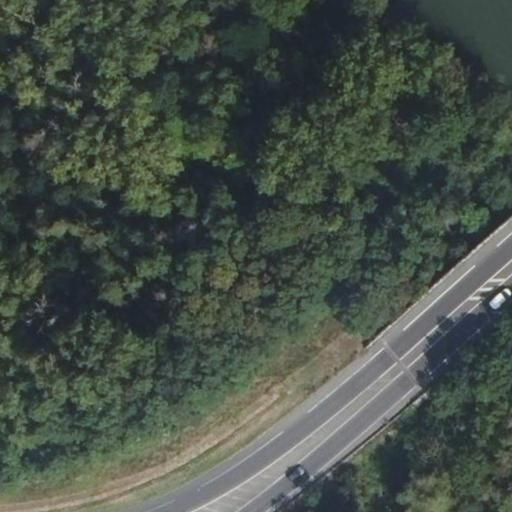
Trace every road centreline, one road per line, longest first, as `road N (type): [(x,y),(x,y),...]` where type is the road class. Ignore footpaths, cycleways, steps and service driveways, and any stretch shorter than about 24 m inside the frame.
road 1 (secondary): [(511,251),(288,440),(168,511)]
road 2 (secondary): [(251,511),(511,290)]
